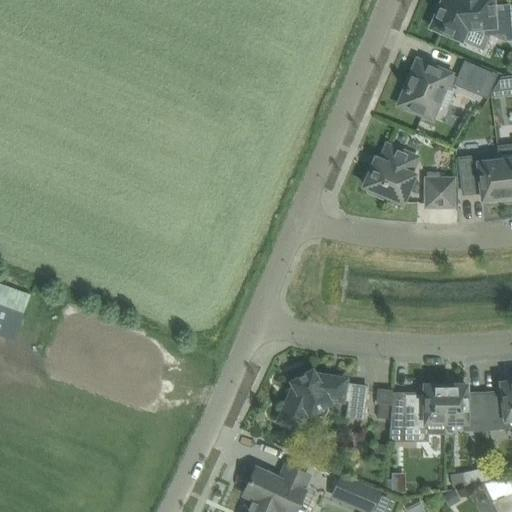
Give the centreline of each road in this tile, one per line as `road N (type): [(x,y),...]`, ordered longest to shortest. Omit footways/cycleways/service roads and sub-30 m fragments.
road 1 (residential): [(255,319),(374,344),(511,342)]
road 2 (residential): [(298,216),(390,0)]
road 3 (residential): [(298,216),(388,237),(511,233)]
road 4 (residential): [(168,511),(255,319)]
